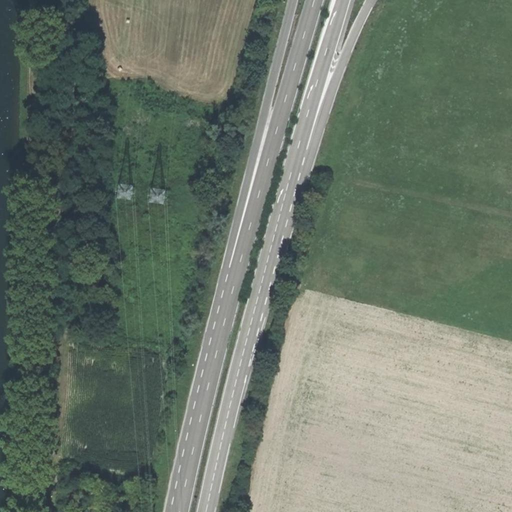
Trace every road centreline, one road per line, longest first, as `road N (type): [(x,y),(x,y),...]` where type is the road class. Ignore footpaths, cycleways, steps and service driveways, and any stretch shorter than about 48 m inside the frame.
road 1 (primary): [(206,511),(346,0)]
road 2 (primary): [(312,0),(174,511)]
road 3 (track): [(72,0),(67,339),(55,511)]
road 4 (track): [(21,511),(31,0)]
